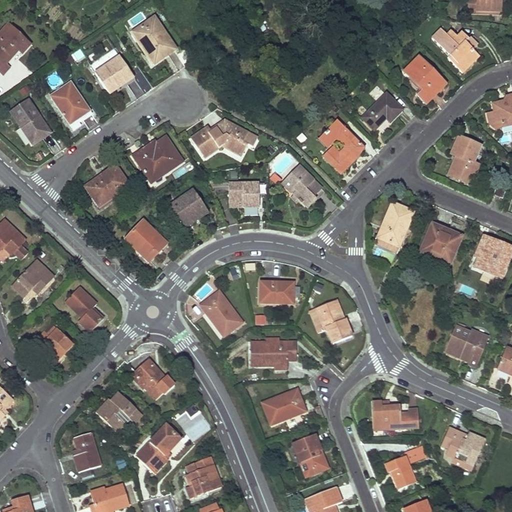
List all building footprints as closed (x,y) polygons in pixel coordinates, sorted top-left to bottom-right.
[(468,0),(468,2),(460,1),(460,13),(468,13),(468,10),(501,11),(501,0),(468,0)] [(175,50),(154,19),(134,33),(154,63),(162,58),(175,50)] [(30,45),(8,25),(0,34),(0,68),(4,64),(18,50),(22,53),(30,45)] [(447,37),(441,31),(433,39),(450,57),(448,59),(462,74),(470,67),(479,58),(472,51),(465,44),(469,40),(462,33),(458,38),(453,43),(447,37)] [(452,32),(447,37),(453,43),(458,38),(452,32)] [(469,40),(465,44),(472,51),(476,48),(469,40)] [(78,63),(86,58),(80,49),(72,54),(78,63)] [(446,85),(419,58),(405,72),(411,79),(423,90),(418,95),(426,104),(436,95),(446,85)] [(94,75),(107,95),(115,90),(111,84),(120,78),(124,84),(132,79),(119,59),(94,75)] [(4,64),(0,68),(0,72),(3,75),(9,68),(4,64)] [(111,84),(115,90),(118,88),(124,84),(120,78),(111,84)] [(411,79),(406,84),(418,95),(423,90),(411,79)] [(69,124),(73,130),(77,128),(80,126),(76,120),(90,111),(70,82),(51,96),(69,124)] [(377,103),(385,94),(377,86),(369,95),(377,103)] [(402,111),(386,94),(362,118),(373,130),(383,120),(382,119),(385,117),(391,122),(394,119),(402,111)] [(511,94),(505,96),(507,103),(503,103),(503,101),(496,103),(492,104),(493,111),(490,112),(493,123),(500,122),(502,128),(511,125),(511,126),(511,94)] [(28,101),(11,113),(33,145),(38,141),(42,139),(39,134),(47,129),(40,120),(38,121),(36,117),(38,116),(28,101)] [(488,125),(494,129),(502,128),(500,122),(493,123),(490,112),(485,113),(488,125)] [(201,131),(192,138),(204,156),(218,146),(219,148),(222,146),(241,157),(248,145),(243,142),(248,134),(225,121),(211,131),(208,126),(201,131)] [(333,149),(324,157),(341,175),(347,168),(356,160),(350,154),(354,150),(357,154),(363,148),(345,129),(343,131),(335,124),(322,137),(330,146),(336,140),(345,148),(339,154),(333,149)] [(39,134),(42,139),(50,133),(47,129),(39,134)] [(254,148),(259,139),(248,134),(243,142),(248,145),(254,148)] [(330,146),(322,137),(319,140),(327,148),(330,146)] [(456,157),(449,175),(469,184),(478,165),(473,163),(480,147),(458,137),(454,147),(451,155),(456,157)] [(145,148),(134,156),(150,180),(181,159),(166,138),(155,145),(151,147),(149,145),(145,148)] [(106,172),(85,186),(99,206),(128,186),(115,167),(106,172)] [(313,197),(320,189),(299,167),(281,185),(289,193),(290,192),(293,189),(297,193),(294,196),(298,200),(297,202),(301,206),(302,204),(307,208),(312,203),(316,200),(313,197)] [(497,185),(493,194),(502,198),(506,189),(497,185)] [(259,188),(228,188),(228,212),(242,212),(242,213),(249,213),(259,213),(259,188)] [(313,197),(316,200),(323,192),(320,189),(313,197)] [(210,214),(195,192),(169,210),(184,232),(197,223),(210,214)] [(404,209),(392,204),(377,238),(398,247),(413,212),(404,209)] [(143,221),(125,240),(149,263),(158,253),(167,244),(143,221)] [(24,241),(3,222),(0,225),(0,250),(3,247),(11,254),(24,241)] [(445,230),(431,225),(420,252),(428,256),(430,253),(450,262),(460,240),(447,235),(448,232),(445,230)] [(478,258),(474,267),(501,279),(511,254),(498,248),(500,244),(496,242),(483,237),(475,256),(478,258)] [(511,251),(511,249),(500,244),(498,248),(511,254),(511,251)] [(430,253),(428,256),(449,265),(450,262),(430,253)] [(53,278),(35,261),(12,286),(19,294),(24,298),(32,289),(33,288),(31,286),(33,283),(41,291),(53,278)] [(32,289),(38,295),(41,291),(33,283),(31,286),(33,288),(32,289)] [(276,284),(261,283),(260,303),(292,304),(293,284),(276,284)] [(96,305),(79,288),(65,302),(82,319),(79,322),(90,334),(95,328),(103,319),(95,312),(93,313),(91,311),(96,305)] [(213,298),(200,306),(223,337),(242,324),(220,292),(213,298)] [(334,303),(316,309),(325,331),(327,330),(332,344),(351,337),(348,329),(345,320),(339,322),(337,317),(339,316),(334,303)] [(325,331),(316,309),(311,311),(319,333),(325,331)] [(266,316),(256,317),(256,326),(266,326),(266,316)] [(470,334),(455,327),(444,352),(459,359),(461,356),(470,360),(469,363),(468,365),(475,368),(488,338),(471,331),(470,334)] [(35,342),(41,348),(56,331),(53,329),(46,335),(44,334),(35,342)] [(56,331),(41,348),(57,363),(66,353),(72,346),(56,331)] [(266,344),(251,344),(251,367),(274,367),(287,366),(287,361),(296,361),(296,343),(279,343),(266,344)] [(72,346),(66,353),(69,356),(75,349),(72,346)] [(511,352),(505,349),(497,369),(510,375),(511,371),(511,352)] [(159,372),(149,360),(134,373),(139,379),(136,382),(144,391),(146,389),(155,399),(163,393),(165,394),(174,387),(166,378),(163,380),(157,373),(159,372)] [(134,373),(131,375),(136,382),(139,379),(134,373)] [(0,420),(5,416),(2,413),(4,410),(12,401),(0,389),(0,420)] [(297,390),(262,403),(271,425),(305,412),(303,405),(297,390)] [(106,403),(96,413),(117,433),(125,425),(115,416),(121,410),(134,424),(142,416),(118,394),(107,405),(106,403)] [(381,403),(372,404),(373,428),(389,427),(390,431),(401,430),(401,423),(408,422),(408,430),(418,429),(417,414),(408,414),(401,415),(400,408),(389,409),(381,409),(381,403)] [(180,440),(165,427),(137,457),(154,473),(167,460),(162,456),(165,454),(166,455),(180,440)] [(454,460),(473,467),(483,439),(477,437),(468,433),(467,436),(466,438),(455,433),(456,431),(449,428),(441,446),(449,450),(457,453),(454,460)] [(100,466),(90,435),(74,438),(78,451),(80,451),(81,455),(76,457),(75,457),(77,464),(79,473),(100,466)] [(315,436),(293,445),(305,478),(328,469),(324,460),(320,462),(317,452),(320,451),(315,436)] [(407,464),(423,458),(419,448),(402,454),(404,458),(405,457),(407,464)] [(449,450),(447,456),(454,460),(457,453),(449,450)] [(392,472),(398,490),(414,484),(407,464),(405,457),(404,458),(386,465),(388,473),(392,472)] [(187,489),(191,499),(221,487),(210,458),(197,463),(200,471),(186,476),(191,487),(187,489)] [(454,460),(453,464),(471,471),(473,467),(454,460)] [(105,492),(92,496),(94,506),(96,511),(107,511),(111,511),(129,506),(123,487),(105,492)] [(339,496),(336,488),(306,500),(310,511),(336,511),(336,510),(332,511),(331,507),(341,503),(339,496)] [(31,511),(30,507),(27,497),(12,501),(14,507),(15,511),(11,511),(10,508),(4,510),(4,511),(31,511)] [(429,511),(426,501),(404,509),(405,511),(429,511)]
